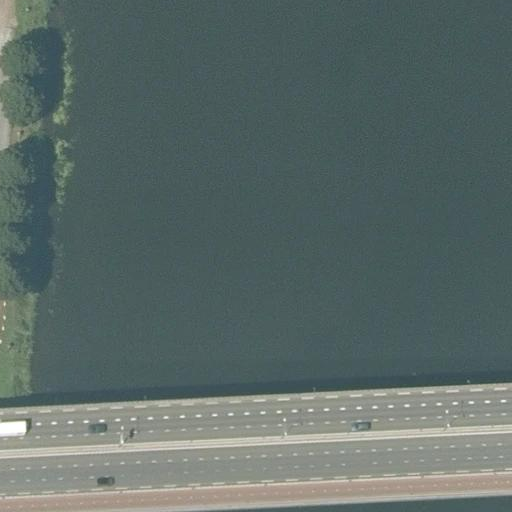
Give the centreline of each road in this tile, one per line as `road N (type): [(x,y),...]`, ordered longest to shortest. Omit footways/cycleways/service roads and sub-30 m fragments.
road 1 (primary): [(0,478),(511,453)]
road 2 (primary): [(511,411),(0,436)]
